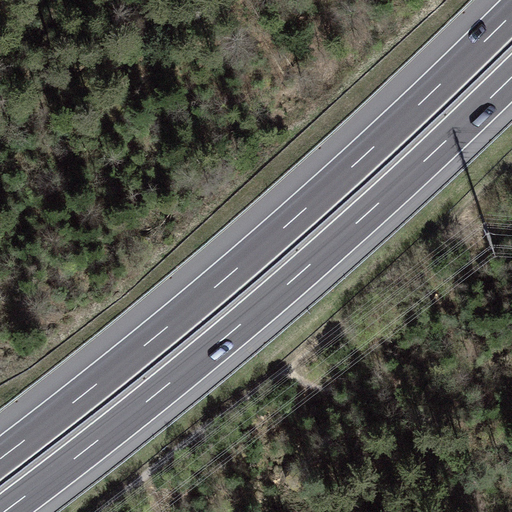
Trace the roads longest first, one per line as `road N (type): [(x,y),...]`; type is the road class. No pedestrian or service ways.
road 1 (motorway): [(511,14),(286,225),(0,458)]
road 2 (motorway): [(4,511),(309,265),(511,77)]
road 3 (track): [(282,372),(106,511)]
